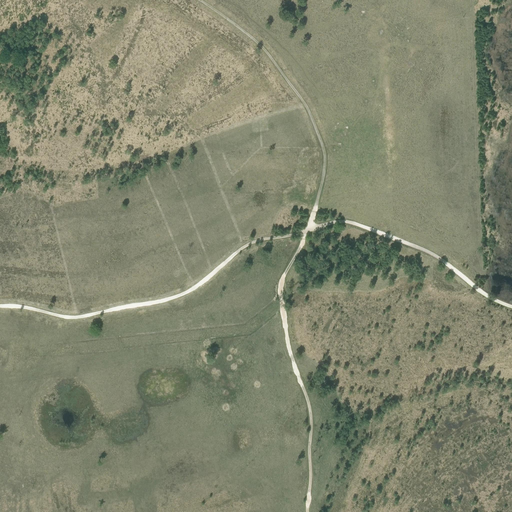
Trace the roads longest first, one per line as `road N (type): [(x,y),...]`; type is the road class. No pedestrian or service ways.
road 1 (track): [(307,233),(247,247),(169,300),(78,318),(0,308)]
road 2 (track): [(307,233),(276,287),(311,418),(307,511)]
road 3 (track): [(199,0),(257,43),(315,125),(325,170),(307,233)]
road 4 (track): [(511,307),(440,259),(380,235),(346,224),(307,233)]
